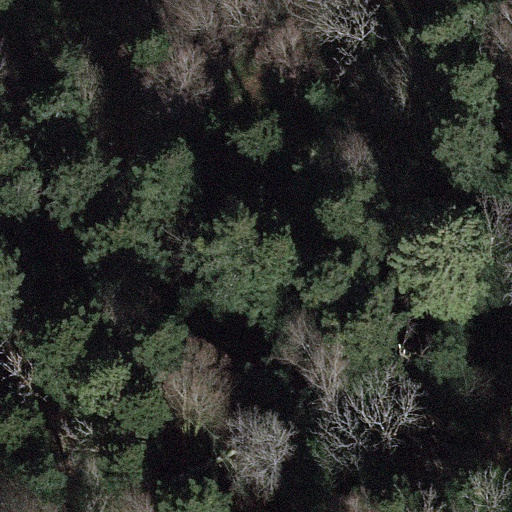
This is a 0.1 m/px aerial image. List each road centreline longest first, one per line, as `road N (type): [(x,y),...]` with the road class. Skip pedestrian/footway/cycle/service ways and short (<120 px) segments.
road 1 (track): [(0,105),(232,0)]
road 2 (track): [(511,397),(438,435),(323,511)]
